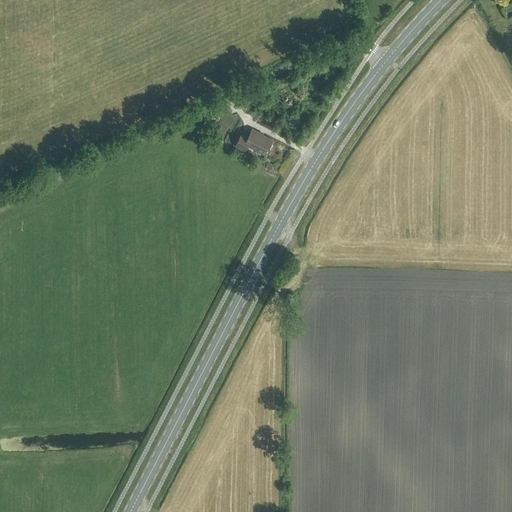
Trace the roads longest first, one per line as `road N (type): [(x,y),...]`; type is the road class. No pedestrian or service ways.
road 1 (primary): [(133,511),(270,242),(333,132),(386,61)]
road 2 (unclassified): [(0,203),(321,52),(364,47),(386,61)]
